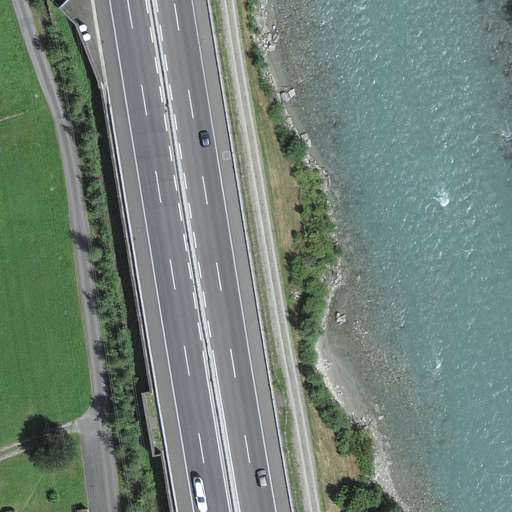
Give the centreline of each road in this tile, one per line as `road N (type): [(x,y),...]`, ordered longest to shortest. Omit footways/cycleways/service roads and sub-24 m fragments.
road 1 (unclassified): [(119,511),(87,238),(27,0)]
road 2 (motorway): [(259,511),(176,0)]
road 3 (motorway): [(127,0),(210,511)]
